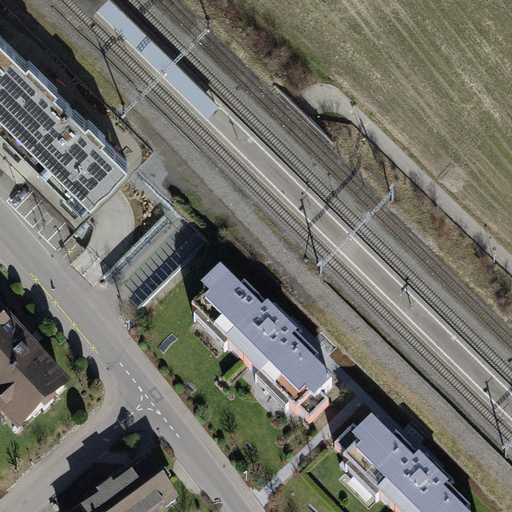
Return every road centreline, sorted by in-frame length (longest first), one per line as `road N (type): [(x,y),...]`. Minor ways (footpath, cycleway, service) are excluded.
road 1 (residential): [(0,220),(149,399)]
road 2 (residential): [(149,399),(22,511)]
road 3 (residential): [(149,399),(235,511)]
